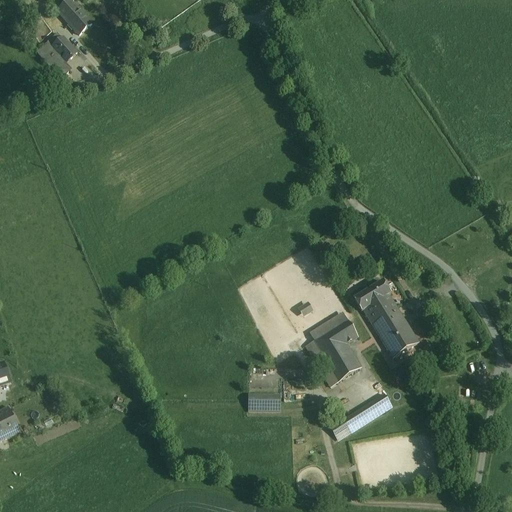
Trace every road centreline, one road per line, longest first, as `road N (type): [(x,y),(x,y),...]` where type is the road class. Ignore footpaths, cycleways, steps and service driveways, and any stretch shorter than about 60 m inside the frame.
road 1 (unclassified): [(78,90),(247,18),(264,21),(338,182),(355,203),(445,266),(481,310),(499,348),(496,380)]
road 2 (track): [(327,511),(186,480),(136,511)]
road 3 (unknown): [(315,383),(364,381),(440,342),(447,368)]
road 4 (unclassified): [(496,380),(472,511)]
